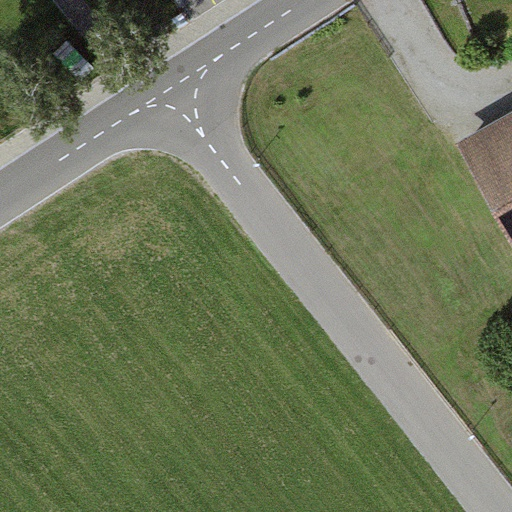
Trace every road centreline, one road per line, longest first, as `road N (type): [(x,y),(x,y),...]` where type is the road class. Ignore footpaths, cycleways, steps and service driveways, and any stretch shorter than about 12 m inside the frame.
road 1 (residential): [(502,511),(182,99)]
road 2 (residential): [(0,199),(144,108),(182,99)]
road 3 (residential): [(182,99),(216,61),(307,0)]
